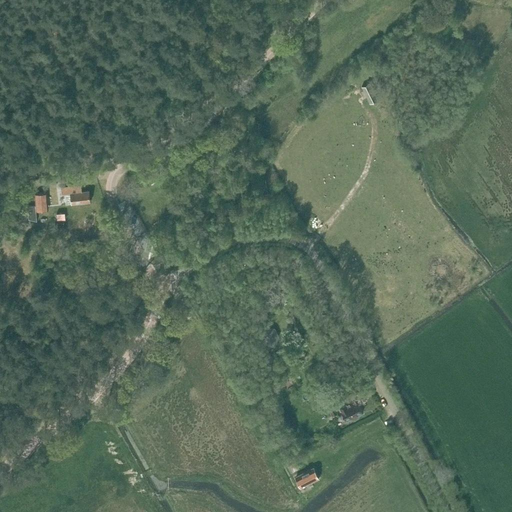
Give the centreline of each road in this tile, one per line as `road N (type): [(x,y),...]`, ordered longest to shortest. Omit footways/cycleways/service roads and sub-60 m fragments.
road 1 (unclassified): [(446,511),(307,248),(273,236),(236,239),(162,287)]
road 2 (unclassified): [(162,287),(111,196),(113,173),(207,118),(324,0)]
road 3 (unclassified): [(0,471),(101,388),(143,333),(162,287)]
